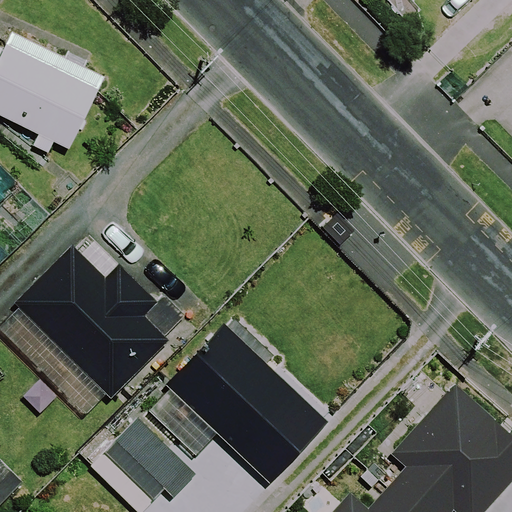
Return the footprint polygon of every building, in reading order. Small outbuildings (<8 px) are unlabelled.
[(80,78),(87,64),(63,52),(56,65),(8,42),(0,58),(0,121),(33,138),(27,150),(44,159),(50,146),(62,152),(96,85),(80,78)] [(85,238),(0,315),(0,344),(76,428),(182,332),(120,264),(114,270),(85,238)] [(266,359),(226,320),(141,410),(191,458),(212,436),(264,486),(322,425),(260,366),(266,359)] [(156,511),(191,479),(133,419),(84,467),(128,511),(156,511)] [(409,473),(374,443),(316,511),(389,511),(382,506),(409,473)] [(0,501),(14,488),(0,474),(0,501)]
